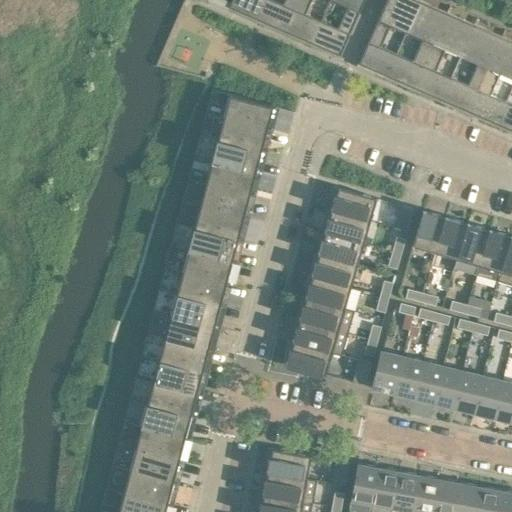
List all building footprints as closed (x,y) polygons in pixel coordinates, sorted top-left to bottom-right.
[(231,0),(228,6),(229,7),(231,2),(242,6),(239,11),(257,19),(264,0),(231,0)] [(273,0),(264,0),(257,19),(274,26),(276,21),(286,26),(297,0),(283,0),(282,4),(273,0)] [(297,0),(286,26),(297,30),(294,35),(312,43),(321,21),(305,14),(311,0),(297,0)] [(321,21),(312,43),(329,50),(331,45),(341,50),(339,55),(340,55),(363,0),(333,0),(347,6),(338,28),(321,21)] [(385,0),(358,63),(359,63),(361,58),(371,63),(369,68),(386,75),(396,53),(380,45),(389,24),(406,31),(419,0),(385,0)] [(396,53),(386,75),(404,83),(406,78),(416,82),(447,12),(420,0),(419,0),(406,31),(422,38),(412,60),(396,53)] [(447,12),(416,82),(427,87),(424,92),(441,99),(451,77),(435,70),(445,48),(461,55),(474,24),(447,12)] [(451,77),(441,99),(459,107),(461,102),(471,106),(502,36),(474,24),(461,55),(477,62),(467,84),(451,77)] [(511,39),(502,36),(471,106),(482,111),(479,116),(496,123),(506,101),(490,94),(500,72),(511,77),(511,39)] [(273,105),(227,93),(221,116),(267,128),(273,105)] [(511,103),(506,101),(496,123),(511,130),(511,103)] [(267,128),(221,116),(215,138),(261,150),(267,128)] [(261,150),(215,138),(209,160),(255,172),(261,150)] [(255,172),(209,160),(203,182),(249,194),(255,172)] [(249,194),(203,182),(197,204),(243,216),(249,194)] [(333,185),(330,202),(333,203),(331,208),(331,209),(370,220),(376,197),(333,185)] [(243,216),(197,204),(192,226),(238,238),(243,216)] [(407,231),(414,208),(401,204),(394,227),(407,231)] [(331,208),(327,207),(324,224),(326,225),(325,230),(325,231),(363,242),(370,220),(331,209),(331,208)] [(422,211),(412,245),(434,252),(444,217),(422,211)] [(444,217),(434,252),(456,258),(466,223),(444,217)] [(466,223),(456,258),(453,268),(475,274),(488,230),(466,223)] [(238,238),(192,226),(186,248),(232,260),(238,238)] [(325,230),(320,229),(318,246),(320,247),(318,252),(318,253),(357,264),(363,242),(325,231),(325,230)] [(488,230),(475,274),(497,280),(510,236),(488,230)] [(405,238),(396,235),(392,250),(401,253),(405,238)] [(511,236),(510,236),(497,280),(511,284),(511,236)] [(232,260),(186,248),(180,270),(226,282),(232,260)] [(388,266),(397,268),(401,253),(392,250),(388,266)] [(318,252),(314,251),(311,268),(314,269),(312,274),(312,275),(351,286),(351,285),(357,264),(318,253),(318,252)] [(226,282),(180,270),(174,292),(220,304),(226,282)] [(308,273),(305,290),(307,291),(306,296),(305,297),(345,307),(345,306),(354,309),(361,288),(351,285),(351,286),(312,275),(312,274),(308,273)] [(393,281),(383,279),(380,294),(389,297),(393,281)] [(407,288),(405,297),(420,301),(422,292),(407,288)] [(220,304),(174,292),(168,314),(214,326),(220,304)] [(435,305),(438,296),(422,292),(420,301),(435,305)] [(354,309),(345,306),(345,307),(305,297),(306,296),(301,294),(299,312),(301,312),(299,318),(348,332),(354,309)] [(376,309),(385,312),(389,297),(380,294),(376,309)] [(452,300),(449,309),(464,313),(467,304),(452,300)] [(413,315),(415,306),(400,302),(398,311),(413,315)] [(479,317),(482,308),(467,304),(464,313),(479,317)] [(420,307),(417,316),(432,320),(435,311),(420,307)] [(447,324),(450,315),(435,311),(432,320),(447,324)] [(496,311),(493,320),(508,324),(511,315),(496,311)] [(214,326),(168,314),(162,336),(208,348),(214,326)] [(332,351),(341,354),(348,332),(299,318),(295,316),(292,334),(294,334),(293,339),(293,340),(332,351)] [(459,317),(457,327),(472,331),(474,321),(459,317)] [(487,335),(489,326),(474,321),(472,331),(487,335)] [(381,326),(372,323),(368,338),(377,341),(381,326)] [(420,327),(410,324),(409,328),(408,334),(417,336),(420,327)] [(511,331),(499,328),(496,337),(511,341),(511,338),(511,331)] [(208,348),(162,336),(156,358),(203,370),(208,348)] [(325,374),(332,351),(293,340),(293,339),(289,338),(285,364),(309,371),(309,370),(325,374)] [(364,353),(373,356),(377,341),(368,338),(364,353)] [(382,351),(374,386),(394,391),(403,356),(382,351)] [(414,395),(423,360),(403,356),(394,391),(414,395)] [(366,384),(372,361),(358,357),(352,380),(366,384)] [(203,370),(156,358),(151,380),(197,392),(203,370)] [(434,400),(442,365),(423,360),(414,395),(434,400)] [(454,405),(462,370),(442,365),(434,400),(454,405)] [(462,370),(454,405),(474,410),(482,375),(462,370)] [(482,375),(474,410),(493,415),(502,380),(482,375)] [(197,392),(151,380),(145,402),(191,414),(197,392)] [(511,382),(502,380),(493,415),(511,419),(511,382)] [(191,414),(145,402),(139,424),(185,436),(191,414)] [(185,436),(139,424),(133,446),(179,458),(185,436)] [(179,458),(133,446),(127,468),(173,480),(179,458)] [(265,464),(268,465),(267,470),(267,471),(307,478),(307,477),(311,455),(266,447),(265,464)] [(349,462),(335,460),(331,483),(345,485),(349,462)] [(350,499),(349,509),(365,511),(368,511),(371,503),(378,467),(357,464),(350,499)] [(368,511),(391,511),(392,507),(391,507),(398,471),(378,467),(371,503),(368,511)] [(173,480),(127,468),(121,490),(167,503),(173,480)] [(261,487),(264,487),(263,492),(262,493),(312,503),(317,479),(307,477),(307,478),(267,471),(267,470),(262,469),(261,487)] [(398,471),(391,507),(392,507),(411,510),(418,475),(398,471)] [(418,475),(411,510),(420,511),(431,511),(438,479),(418,475)] [(438,479),(431,511),(452,511),(458,482),(438,479)] [(458,482),(452,511),(473,511),(478,486),(458,482)] [(494,511),(498,490),(478,486),(473,511),(494,511)] [(164,511),(167,503),(121,490),(115,511),(164,511)] [(511,511),(511,492),(498,490),(494,511),(511,511)] [(344,492),(334,491),(331,506),(341,508),(344,492)] [(257,509),(259,510),(258,511),(310,511),(312,503),(262,493),(263,492),(258,492),(257,509)]
